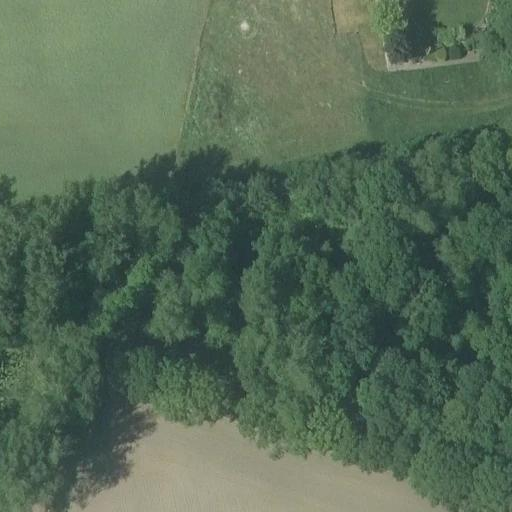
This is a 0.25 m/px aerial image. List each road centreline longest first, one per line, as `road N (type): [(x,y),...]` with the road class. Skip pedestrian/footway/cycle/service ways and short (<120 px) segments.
road 1 (track): [(0,312),(19,307),(146,340),(511,459)]
road 2 (track): [(0,233),(511,120)]
